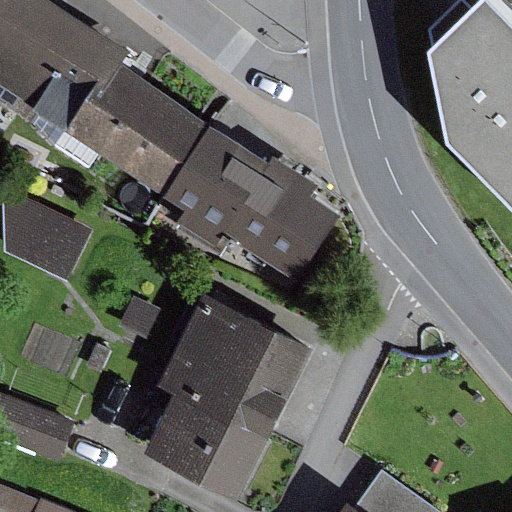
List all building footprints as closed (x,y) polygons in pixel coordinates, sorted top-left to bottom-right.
[(0,0),(0,96),(36,119),(44,107),(71,124),(118,52),(127,58),(135,45),(64,0),(0,0)] [(511,0),(480,0),(441,39),(459,132),(511,184),(511,0)] [(118,52),(71,124),(104,146),(171,189),(218,117),(127,58),(118,52)] [(222,253),(237,231),(304,274),(347,209),(316,188),(322,178),(281,151),(277,156),(218,117),(171,189),(175,192),(167,205),(184,216),(178,224),(222,253)] [(104,146),(71,124),(59,142),(92,165),(104,146)] [(96,227),(7,185),(11,245),(72,275),(96,227)] [(320,340),(211,288),(167,379),(182,385),(276,431),(320,340)] [(162,307),(135,294),(121,322),(149,335),(162,307)] [(276,431),(182,385),(151,449),(245,495),(276,431)] [(77,418),(2,392),(0,397),(0,435),(63,457),(77,418)] [(355,509),(346,506),(342,511),(436,511),(382,471),(368,490),(355,509)] [(0,503),(21,511),(36,511),(42,499),(0,481),(0,503)] [(80,511),(43,496),(42,499),(36,511),(80,511)]
